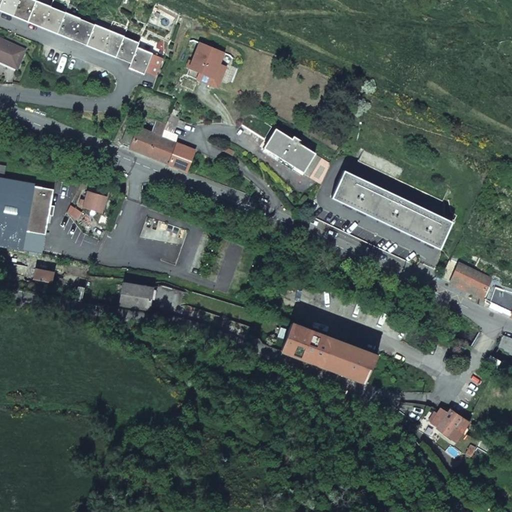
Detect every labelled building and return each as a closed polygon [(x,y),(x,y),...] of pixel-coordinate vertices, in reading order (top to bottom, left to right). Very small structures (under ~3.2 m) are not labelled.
[(138,43),(30,0),(0,0),(0,11),(130,64),(128,68),(143,75),(145,72),(152,54),(136,48),(138,43)] [(0,61),(16,69),(25,50),(0,39),(0,61)] [(163,59),(152,54),(145,72),(156,76),(163,59)] [(247,129),(254,117),(248,113),(241,125),(247,129)] [(254,117),(247,129),(264,140),(272,128),(254,117)] [(167,125),(156,120),(151,132),(162,137),(165,130),(167,125)] [(139,127),(131,124),(122,146),(130,149),(139,127)] [(151,132),(139,127),(130,149),(168,165),(176,144),(177,143),(175,142),(162,137),(151,132)] [(178,135),(165,130),(162,137),(175,142),(178,135)] [(292,140),(275,130),(263,149),(302,173),(314,154),(298,144),(300,141),(293,137),(292,140)] [(176,144),(168,165),(186,172),(194,151),(176,144)] [(330,164),(322,159),(310,178),(320,185),(330,164)] [(452,223),(343,171),(330,199),(439,250),(452,223)] [(0,178),(0,246),(23,251),(26,232),(34,187),(34,185),(3,180),(0,178)] [(53,191),(34,187),(26,232),(45,236),(53,191)] [(106,198),(87,192),(84,201),(81,200),(78,207),(101,214),(106,198)] [(75,210),(71,216),(77,220),(81,214),(75,210)] [(45,236),(26,232),(23,251),(41,254),(45,236)] [(449,283),(458,265),(448,261),(440,279),(449,283)] [(449,283),(482,298),(490,279),(458,265),(449,283)] [(54,273),(34,269),(32,280),(52,284),(54,273)] [(152,289),(123,284),(119,305),(149,310),(152,289)] [(84,289),(77,287),(75,301),(81,303),(84,289)] [(511,313),(511,312),(511,296),(492,287),(486,301),(511,313)] [(281,351),(322,367),(332,340),(291,324),(281,351)] [(511,339),(502,336),(500,343),(511,349),(511,339)] [(374,356),(332,340),(322,367),(364,383),(374,356)] [(486,363),(492,366),(496,368),(500,362),(490,356),(486,363)] [(496,368),(511,376),(511,373),(511,367),(500,361),(500,362),(496,368)] [(438,429),(456,444),(469,422),(449,410),(447,413),(447,412),(447,411),(441,407),(441,408),(440,408),(437,413),(431,423),(431,424),(438,428),(438,429)] [(428,421),(431,423),(437,413),(434,411),(428,421)] [(470,448),(466,456),(471,458),(475,450),(470,448)]
